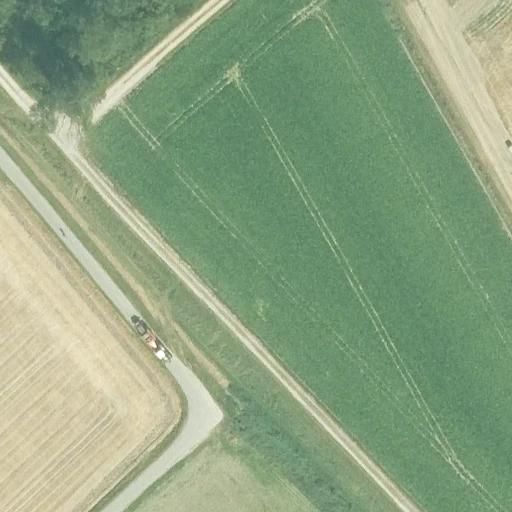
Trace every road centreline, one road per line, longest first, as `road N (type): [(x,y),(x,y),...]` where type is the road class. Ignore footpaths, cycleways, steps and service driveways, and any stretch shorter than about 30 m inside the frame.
road 1 (track): [(43,118),(410,511)]
road 2 (unclassified): [(0,159),(190,383),(199,409),(190,432),(107,511)]
road 3 (track): [(43,118),(78,122),(221,0)]
